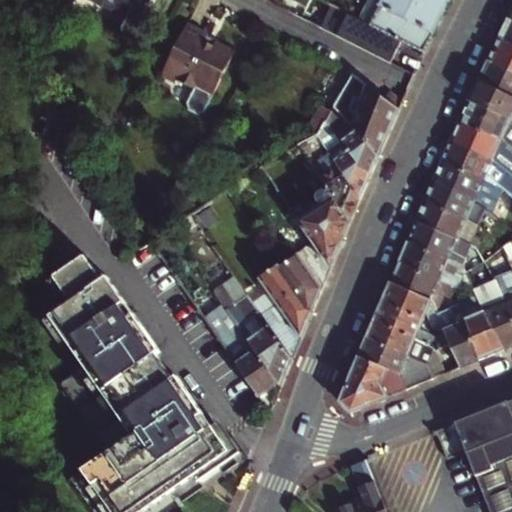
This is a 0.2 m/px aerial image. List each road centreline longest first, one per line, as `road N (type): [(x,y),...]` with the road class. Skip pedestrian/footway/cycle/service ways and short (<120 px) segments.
road 1 (tertiary): [(480,0),(410,143),(298,431)]
road 2 (residential): [(298,431),(326,440),(369,436),(511,377)]
